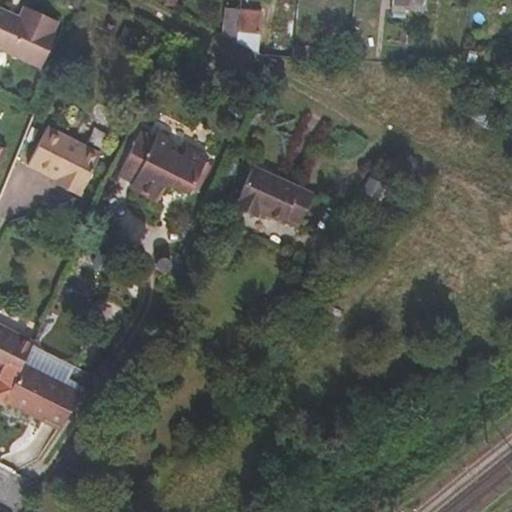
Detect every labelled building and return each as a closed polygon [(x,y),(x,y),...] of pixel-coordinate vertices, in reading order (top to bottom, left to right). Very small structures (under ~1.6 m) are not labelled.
[(410,0),(410,5),(410,8),(427,9),(427,0),(410,0)] [(0,47),(42,66),(57,33),(54,31),(59,20),(26,4),(21,15),(0,5),(0,47)] [(225,9),(223,34),(237,41),(240,9),(225,9)] [(294,37),(292,56),(310,57),(310,47),(298,46),(299,37),(294,37)] [(477,49),(476,66),(503,67),(504,51),(477,49)] [(491,130),(509,93),(483,81),(465,117),(491,130)] [(30,161),(58,174),(67,179),(64,184),(82,193),(103,150),(50,123),(30,161)] [(132,186),(159,199),(166,185),(175,183),(192,191),(210,155),(191,144),(186,154),(172,147),(177,138),(161,130),(158,135),(144,128),(122,172),(135,179),(132,186)] [(262,210),(285,220),(300,186),(254,166),(236,204),(259,215),(262,210)] [(67,179),(58,174),(55,179),(64,184),(67,179)] [(23,363),(35,340),(0,322),(0,369),(3,371),(0,375),(0,399),(4,401),(5,399),(16,377),(23,363)] [(45,416),(61,424),(81,392),(23,363),(16,377),(5,399),(44,419),(45,416)]
